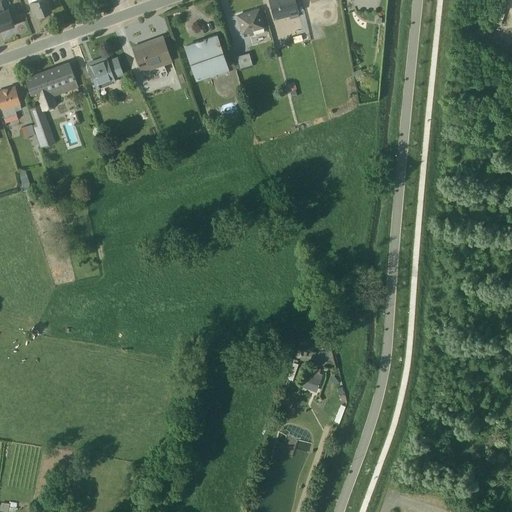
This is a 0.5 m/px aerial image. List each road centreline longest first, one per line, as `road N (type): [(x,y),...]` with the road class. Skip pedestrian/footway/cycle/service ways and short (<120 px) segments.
road 1 (unclassified): [(417,0),(384,366),(338,511)]
road 2 (residential): [(0,60),(168,0)]
